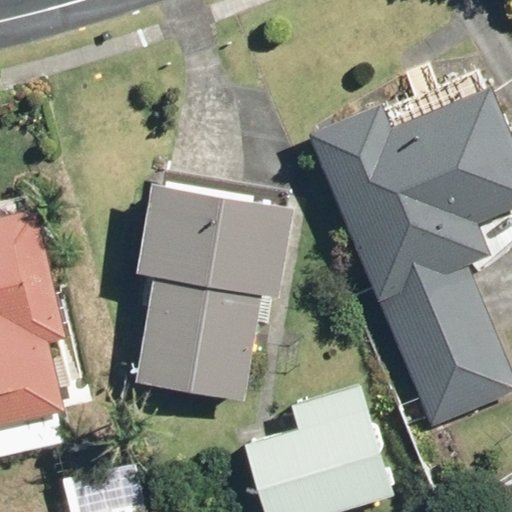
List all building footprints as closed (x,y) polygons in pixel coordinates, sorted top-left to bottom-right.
[(383,97),(310,127),(434,423),(511,390),(511,358),(471,260),(493,250),(479,218),(511,204),(511,126),(494,82),(394,124),(383,97)] [(294,198),(156,176),(141,266),(279,288),(294,198)] [(0,447),(64,434),(58,407),(68,405),(52,335),(70,331),(41,200),(0,208),(0,447)] [(263,297),(155,279),(139,377),(247,394),(263,297)] [(302,424),(248,440),(269,511),(325,511),(397,491),(363,381),(295,401),(302,424)]
